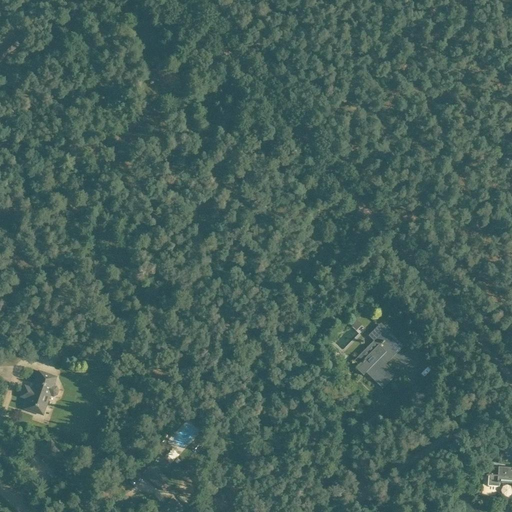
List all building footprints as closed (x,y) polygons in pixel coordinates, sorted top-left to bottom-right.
[(0,50),(0,62),(20,45),(14,38),(0,50)] [(139,73),(124,91),(139,105),(145,97),(172,91),(181,98),(191,84),(171,70),(139,73)] [(201,88),(198,99),(207,102),(211,91),(201,88)] [(375,285),(368,293),(373,298),(381,290),(375,285)] [(384,301),(378,306),(386,314),(391,308),(384,301)] [(403,346),(388,331),(380,323),(368,335),(378,345),(355,368),(363,376),(368,370),(377,379),(375,382),(382,389),(396,375),(383,362),(391,354),(394,356),(403,346)] [(25,386),(21,397),(29,399),(25,409),(34,412),(36,408),(44,411),(49,396),(50,397),(53,398),(57,396),(59,391),(57,386),(54,385),(57,377),(38,370),(31,389),(25,386)] [(79,435),(72,437),(74,444),(81,442),(79,435)] [(50,442),(39,453),(53,469),(65,459),(50,442)] [(150,464),(142,474),(160,490),(168,481),(150,464)] [(486,475),(486,476),(489,477),(489,485),(498,486),(499,483),(511,484),(511,487),(511,470),(490,468),(489,475),(486,475)] [(173,500),(161,511),(179,511),(183,509),(173,500)]
